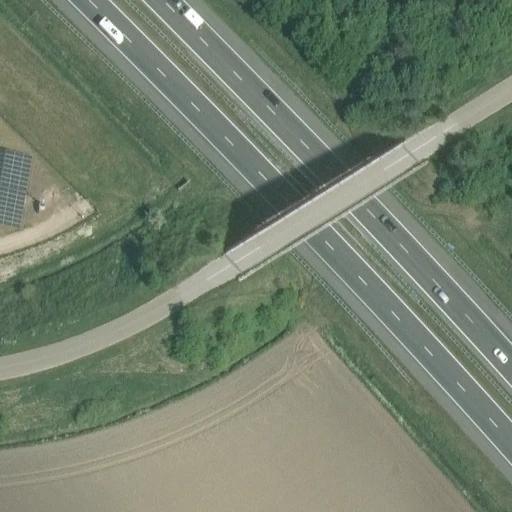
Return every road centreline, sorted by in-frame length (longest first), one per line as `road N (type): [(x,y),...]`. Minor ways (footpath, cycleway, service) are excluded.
road 1 (motorway): [(85,0),(300,212),(511,446)]
road 2 (unclassified): [(0,370),(99,344),(511,89)]
road 3 (motorway): [(511,365),(160,0)]
